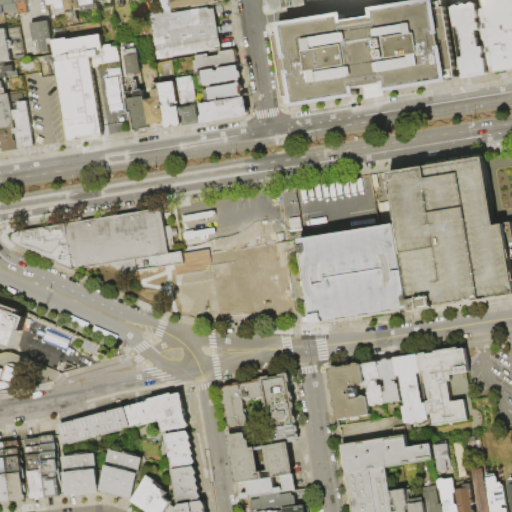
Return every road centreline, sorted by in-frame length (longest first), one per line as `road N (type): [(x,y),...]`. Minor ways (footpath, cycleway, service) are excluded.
road 1 (primary): [(511,94),(0,177)]
road 2 (primary): [(0,209),(511,127)]
road 3 (residential): [(0,279),(120,333),(164,364),(196,372)]
road 4 (residential): [(505,320),(304,350)]
road 5 (residential): [(330,511),(304,350)]
road 6 (residential): [(304,350),(184,341),(148,353)]
road 7 (residential): [(224,511),(196,372)]
road 8 (residential): [(270,134),(248,0)]
road 9 (residential): [(68,397),(196,372)]
